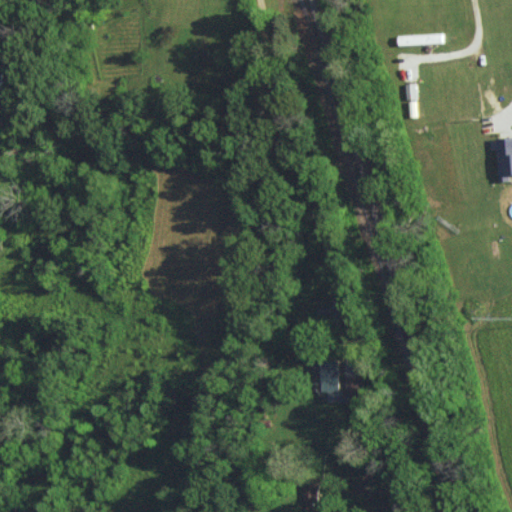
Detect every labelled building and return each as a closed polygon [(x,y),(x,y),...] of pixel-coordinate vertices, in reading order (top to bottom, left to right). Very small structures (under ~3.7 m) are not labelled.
[(400,44),(443,43),(443,33),(400,35),(400,44)] [(511,174),(511,136),(498,137),(500,181),(510,180),(510,175),(511,174)] [(312,360),(313,390),(322,390),(322,402),(341,402),(340,359),(312,360)] [(365,397),(366,378),(346,378),(346,396),(365,397)] [(319,505),(318,481),(304,482),(305,505),(319,505)]
